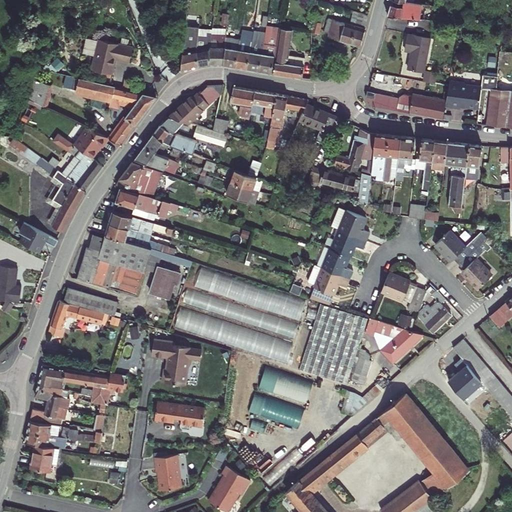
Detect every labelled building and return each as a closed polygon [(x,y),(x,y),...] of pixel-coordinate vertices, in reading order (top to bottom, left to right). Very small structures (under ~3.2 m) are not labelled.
[(403,0),(392,0),(389,14),(421,16),(424,2),(405,0),(403,0)] [(314,5),(309,29),(311,29),(316,30),(321,6),(314,5)] [(328,37),(359,45),(362,35),(367,14),(352,9),(347,24),(326,18),(323,31),(329,33),(328,37)] [(511,17),(502,17),(505,27),(511,28),(511,17)] [(256,70),(269,72),(274,45),(276,46),(279,26),(264,23),(262,32),(256,70)] [(288,54),(293,28),(279,26),(276,46),(271,72),(300,76),(304,56),(288,54)] [(238,29),(237,37),(249,39),(250,30),(238,29)] [(256,70),(262,32),(250,30),(249,39),(245,68),(256,70)] [(431,37),(409,32),(406,48),(411,49),(408,66),(424,69),(431,37)] [(207,66),(209,48),(210,38),(197,36),(196,48),(194,67),(207,66)] [(245,68),(249,39),(237,37),(236,38),(236,41),(233,67),(245,68)] [(128,62),(131,46),(96,38),(89,69),(111,74),(114,59),(128,62)] [(210,38),(209,48),(207,66),(221,67),(224,40),(224,38),(210,38)] [(233,67),(236,41),(224,40),(221,67),(233,67)] [(196,48),(180,50),(177,67),(194,67),(196,48)] [(463,80),(451,78),(450,84),(449,89),(446,104),(461,106),(461,104),(462,101),(465,102),(465,104),(478,106),(481,86),(466,84),(463,80)] [(31,79),(26,97),(45,106),(51,84),(31,79)] [(116,107),(117,103),(129,106),(109,138),(119,143),(155,95),(80,79),(77,95),(109,102),(108,106),(116,107)] [(181,121),(186,123),(217,94),(219,86),(211,86),(203,87),(195,95),(194,94),(189,99),(187,97),(166,117),(181,121)] [(246,113),(251,89),(247,88),(229,86),(227,101),(237,102),(236,112),(242,113),(241,120),(245,121),(246,113)] [(511,88),(491,87),(487,123),(497,125),(511,126),(511,88)] [(414,95),(405,93),(402,109),(444,118),(445,111),(446,104),(449,89),(444,88),(442,97),(415,92),(414,95)] [(273,93),(251,89),(246,113),(259,115),(258,117),(267,119),(273,93)] [(403,95),(375,89),(374,94),(368,93),(372,102),(402,109),(405,93),(403,92),(403,95)] [(285,95),(273,93),(267,119),(264,133),(272,135),(274,127),(278,128),(283,107),(285,95)] [(285,95),(283,107),(300,109),(303,104),(305,99),(285,95)] [(314,140),(318,142),(320,143),(333,116),(303,104),(300,109),(296,119),(319,129),(314,140)] [(171,148),(182,152),(188,155),(193,143),(171,133),(181,121),(166,117),(161,121),(151,135),(160,141),(171,148)] [(227,123),(212,118),(209,130),(223,135),(227,123)] [(71,147),(90,158),(97,146),(99,148),(106,137),(84,126),(71,147)] [(209,130),(203,128),(199,139),(221,146),(224,135),(223,135),(209,130)] [(363,153),(360,152),(361,150),(364,151),(366,144),(375,146),(376,131),(368,129),(367,135),(359,133),(357,140),(352,138),(347,156),(344,155),(343,158),(336,156),(333,163),(344,166),(343,168),(355,171),(357,161),(361,162),(363,153)] [(376,131),(375,146),(371,174),(377,175),(376,179),(383,180),(388,133),(376,131)] [(260,147),(268,150),(272,135),(264,133),(260,147)] [(399,168),(401,135),(388,133),(383,180),(389,181),(391,167),(399,168)] [(151,135),(133,157),(146,164),(161,168),(166,158),(152,152),(160,141),(151,135)] [(413,158),(415,136),(401,135),(399,168),(398,176),(406,177),(407,165),(414,166),(415,158),(413,158)] [(429,184),(432,158),(434,139),(421,137),(419,158),(415,158),(414,166),(424,167),(422,183),(429,184)] [(445,161),(447,141),(434,139),(432,158),(445,161)] [(465,175),(469,143),(447,141),(445,161),(457,163),(455,174),(453,174),(449,207),(460,209),(465,175)] [(481,145),(469,143),(465,175),(477,177),(481,145)] [(71,147),(70,146),(65,154),(84,166),(74,182),(85,190),(103,167),(90,158),(71,147)] [(180,160),(182,152),(171,148),(168,156),(180,160)] [(510,165),(511,150),(501,149),(501,165),(510,165)] [(159,172),(130,162),(120,175),(112,185),(119,187),(150,197),(159,172)] [(50,224),(61,231),(73,210),(61,203),(66,194),(61,191),(64,187),(43,170),(41,172),(37,168),(33,174),(38,177),(36,179),(62,200),(58,207),(53,205),(50,211),(52,212),(50,215),(54,217),(50,224)] [(355,182),(356,179),(315,168),(311,180),(350,191),(353,182),(355,182)] [(253,177),(252,176),(232,169),(228,180),(249,187),(253,177)] [(369,204),(370,174),(361,174),(360,204),(369,204)] [(249,187),(228,180),(224,191),(245,198),(249,187)] [(61,203),(73,210),(85,190),(74,182),(69,190),(64,187),(61,191),(66,194),(61,203)] [(150,197),(119,187),(112,206),(145,217),(146,211),(163,217),(167,202),(150,197)] [(425,218),(427,205),(411,203),(410,217),(425,218)] [(164,225),(109,208),(105,221),(147,234),(149,228),(161,231),(164,225)] [(345,211),(337,230),(364,241),(368,233),(359,229),(364,218),(345,211)] [(58,239),(24,221),(19,229),(26,233),(21,241),(38,250),(44,240),(55,246),(58,239)] [(147,234),(105,221),(100,235),(147,249),(161,253),(163,245),(145,240),(147,234)] [(167,226),(165,233),(178,236),(180,230),(167,226)] [(337,230),(329,249),(347,256),(348,256),(353,246),(361,249),(364,241),(337,230)] [(473,241),(466,247),(450,230),(436,243),(452,261),(454,259),(459,264),(478,247),(473,241)] [(84,248),(74,280),(132,297),(147,249),(100,235),(95,251),(84,248)] [(328,248),(323,246),(315,266),(320,268),(328,248)] [(463,269),(461,271),(477,288),(491,275),(476,258),(482,252),(478,247),(459,264),(463,269)] [(329,249),(328,248),(320,268),(347,279),(351,271),(342,267),(347,256),(329,249)] [(189,262),(167,255),(165,262),(187,268),(189,262)] [(3,265),(0,285),(0,299),(20,302),(23,287),(15,286),(18,267),(3,265)] [(315,266),(312,265),(306,281),(313,284),(312,287),(316,289),(331,295),(335,284),(344,288),(347,279),(320,268),(315,266)] [(193,292),(300,319),(306,296),(199,269),(193,292)] [(167,275),(153,270),(146,292),(166,298),(170,284),(173,285),(177,274),(168,271),(167,275)] [(389,273),(381,291),(409,303),(407,309),(417,313),(418,313),(427,290),(417,286),(417,285),(389,273)] [(64,289),(60,302),(98,315),(111,317),(115,304),(64,289)] [(293,339),(298,324),(187,289),(182,304),(293,339)] [(316,289),(312,300),(327,304),(331,295),(316,289)] [(511,296),(487,318),(497,329),(511,316),(511,296)] [(429,306),(427,304),(418,313),(417,315),(432,332),(452,313),(438,298),(429,306)] [(55,300),(47,326),(44,335),(58,338),(60,330),(57,329),(62,318),(94,328),(98,315),(60,302),(58,301),(55,300)] [(293,339),(177,310),(172,331),(288,361),(293,339)] [(422,334),(369,318),(368,318),(363,331),(372,335),(380,350),(391,362),(422,334)] [(464,339),(454,348),(459,354),(469,345),(464,339)] [(162,369),(160,382),(183,386),(186,368),(189,365),(189,360),(198,362),(200,352),(189,350),(189,348),(171,346),(172,343),(152,340),(149,356),(166,358),(165,370),(162,369)] [(469,345),(459,354),(463,358),(473,349),(469,345)] [(473,349),(463,358),(467,364),(477,355),(473,349)] [(354,365),(367,370),(372,356),(360,351),(354,365)] [(467,364),(472,369),(482,360),(477,355),(467,364)] [(472,369),(476,374),(486,365),(482,360),(472,369)] [(41,365),(34,395),(46,397),(47,394),(59,396),(61,387),(48,385),(52,367),(41,365)] [(476,374),(481,380),(491,370),(486,365),(476,374)] [(65,369),(52,367),(48,385),(61,387),(62,381),(65,369)] [(65,369),(62,381),(91,386),(93,375),(65,369)] [(307,403),(313,381),(264,369),(259,389),(289,397),(289,399),(307,403)] [(491,370),(481,380),(485,385),(495,375),(491,370)] [(107,389),(106,394),(111,395),(112,390),(120,391),(121,383),(118,380),(119,375),(112,374),(111,378),(108,378),(107,389)] [(93,375),(91,386),(90,390),(90,391),(88,402),(105,406),(106,394),(107,389),(108,378),(93,375)] [(499,380),(495,375),(485,385),(489,389),(499,380)] [(504,385),(499,380),(489,389),(494,395),(504,385)] [(504,385),(494,395),(498,400),(508,391),(504,385)] [(83,395),(72,393),(70,399),(88,402),(90,391),(84,390),(83,395)] [(404,391),(376,416),(384,425),(432,483),(441,493),(470,470),(404,391)] [(511,395),(508,391),(498,400),(503,405),(511,396),(511,395)] [(61,419),(63,409),(66,398),(59,396),(47,394),(46,397),(44,410),(32,407),(30,417),(58,423),(59,419),(61,419)] [(304,410),(254,395),(249,413),(299,427),(304,410)] [(511,396),(503,405),(507,410),(511,405),(511,396)] [(240,437),(241,399),(227,399),(226,436),(240,437)] [(203,409),(155,403),(153,420),(172,423),(172,418),(179,418),(178,426),(181,429),(188,430),(189,425),(198,426),(201,424),(203,409)] [(101,432),(103,418),(95,416),(93,430),(101,432)] [(384,425),(376,416),(369,422),(377,431),(384,425)] [(29,420),(27,430),(57,436),(59,426),(29,420)] [(377,431),(369,422),(350,439),(316,469),(324,478),(359,449),(358,447),(377,431)] [(189,434),(203,435),(204,428),(190,426),(189,434)] [(73,429),(65,427),(63,437),(71,438),(73,429)] [(57,436),(27,430),(25,442),(34,444),(55,447),(57,436)] [(93,442),(100,443),(102,433),(96,432),(93,442)] [(69,450),(71,438),(63,437),(61,448),(69,450)] [(55,447),(34,444),(31,468),(50,470),(52,463),(58,464),(59,448),(55,447)] [(176,456),(153,458),(154,473),(156,473),(158,491),(180,489),(176,456)] [(249,479),(225,466),(221,474),(223,475),(209,502),(228,511),(239,493),(241,494),(249,479)] [(316,469),(309,475),(317,484),(324,478),(316,469)] [(309,475),(288,492),(296,502),(303,509),(299,511),(329,511),(310,490),(317,484),(309,475)] [(379,511),(415,511),(427,503),(414,487),(380,511),(379,511)]
